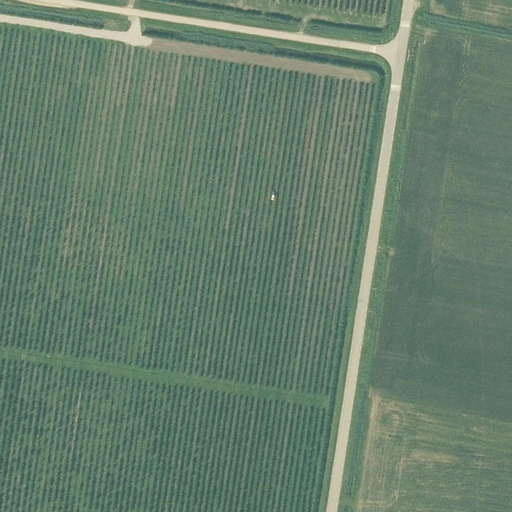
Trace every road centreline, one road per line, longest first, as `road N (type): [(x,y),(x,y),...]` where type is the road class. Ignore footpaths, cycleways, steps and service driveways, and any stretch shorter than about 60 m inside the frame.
road 1 (tertiary): [(329,511),(399,54)]
road 2 (unclassified): [(399,54),(48,0)]
